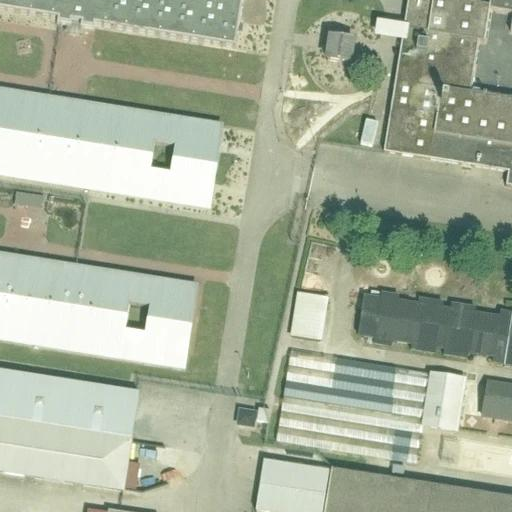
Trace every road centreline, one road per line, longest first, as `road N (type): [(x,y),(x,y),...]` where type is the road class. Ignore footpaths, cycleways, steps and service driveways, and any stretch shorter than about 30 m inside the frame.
road 1 (unknown): [(272,190),(212,511)]
road 2 (unknown): [(511,226),(272,190)]
road 3 (unknown): [(313,0),(272,190)]
